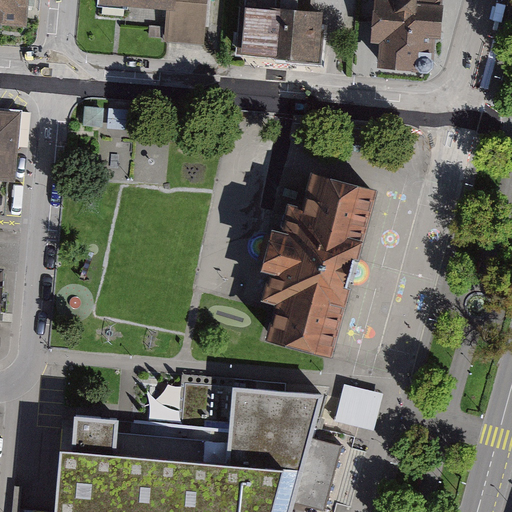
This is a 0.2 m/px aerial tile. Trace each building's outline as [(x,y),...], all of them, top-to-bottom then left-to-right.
[(25,0),(0,0),(0,23),(24,25),(25,0)] [(100,0),(100,3),(173,7),(171,41),(209,43),(210,0),(100,0)] [(281,0),(243,0),(238,53),(315,59),(319,13),(280,10),(281,0)] [(446,2),(428,0),(368,0),(361,67),(438,75),(446,2)] [(12,113),(0,111),(0,214),(5,215),(12,113)] [(172,180),(172,143),(100,143),(100,180),(172,180)] [(369,190),(301,172),(293,203),(279,199),(272,227),(258,224),(246,270),(258,273),(251,299),(266,303),(264,312),(257,338),(324,356),(369,190)] [(292,511),(295,502),(304,469),(313,438),(325,391),(229,384),(227,407),(222,457),(109,447),(63,444),(50,443),(44,508),(43,511),(292,511)] [(376,431),(386,394),(346,384),(337,421),(376,431)] [(66,410),(63,444),(109,447),(111,414),(66,410)] [(304,469),(295,502),(303,504),(324,509),(341,446),(313,438),(304,469)]
